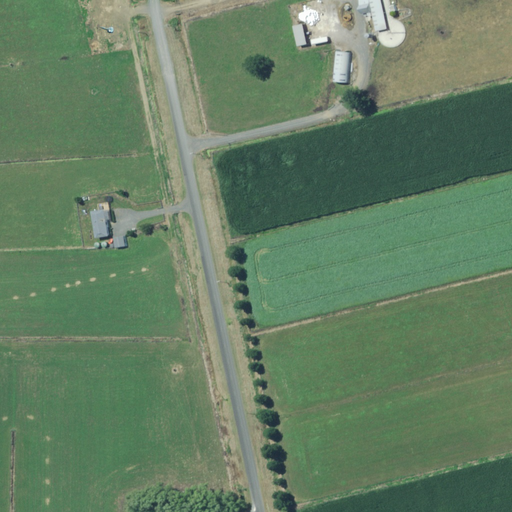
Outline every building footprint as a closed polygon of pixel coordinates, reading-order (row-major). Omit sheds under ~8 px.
[(375,8),(380,32),(391,29),(384,0),(363,0),(366,10),(375,8)] [(312,44),(308,24),(298,27),(302,46),(312,44)] [(353,53),(341,51),(338,82),(351,83),(353,53)] [(100,238),(113,236),(111,223),(116,223),(114,209),(96,212),(100,238)] [(118,243),(114,244),(114,247),(119,246),(119,248),(129,246),(127,236),(117,238),(118,243)]
